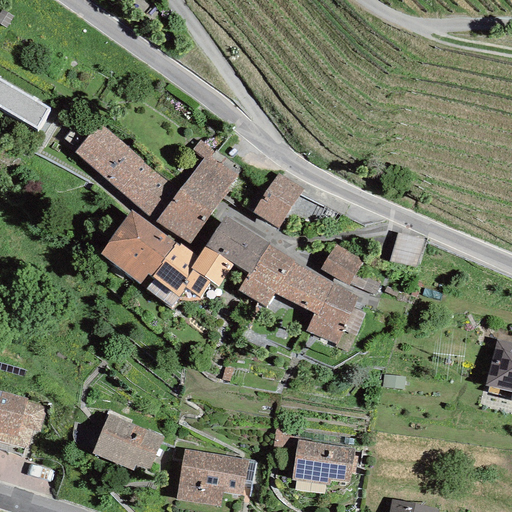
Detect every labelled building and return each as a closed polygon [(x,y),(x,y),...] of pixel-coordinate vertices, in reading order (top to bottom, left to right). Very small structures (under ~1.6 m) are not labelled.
[(0,24),(6,29),(14,17),(2,10),(0,13),(0,24)] [(50,109),(0,79),(0,108),(36,130),(50,109)] [(101,125),(75,153),(155,222),(178,192),(101,125)] [(206,155),(209,157),(213,152),(200,140),(192,150),(203,159),(206,155)] [(178,192),(155,222),(189,244),(228,190),(226,188),(234,181),(233,180),(236,177),(209,157),(206,155),(203,159),(178,192)] [(303,189),(278,174),(252,213),(278,229),(303,189)] [(148,274),(151,277),(162,264),(161,263),(175,243),(131,210),(101,254),(140,284),(148,274)] [(225,216),(205,247),(233,264),(248,273),(249,274),(268,245),(270,243),(225,216)] [(419,268),(426,238),(399,232),(392,262),(419,268)] [(218,287),(233,264),(205,247),(197,257),(180,244),(179,245),(175,243),(161,263),(162,264),(151,277),(154,279),(178,298),(185,288),(200,297),(210,281),(218,287)] [(335,243),(320,270),(348,287),(364,260),(335,243)] [(266,307),(274,293),(294,263),(295,261),(268,245),(249,274),(248,273),(238,290),(266,307)] [(294,263),(274,293),(313,314),(318,316),(333,283),(294,263)] [(359,270),(354,283),(377,291),(382,278),(359,270)] [(170,308),(178,298),(154,279),(146,289),(170,308)] [(305,331),(337,344),(342,331),(355,336),(365,313),(352,308),(357,297),(333,283),(318,316),(313,314),(305,331)] [(511,343),(496,340),(485,386),(511,393),(509,401),(511,401),(511,343)] [(0,441),(28,449),(33,431),(40,433),(46,405),(27,400),(27,399),(0,391),(0,441)] [(164,436),(108,413),(91,454),(132,470),(135,465),(148,470),(164,436)] [(295,451),(297,439),(298,431),(276,427),(273,447),(295,451)] [(295,451),(291,480),(329,486),(330,481),(350,483),(351,472),(355,473),(358,457),(354,456),(355,447),(297,439),(295,451)] [(222,493),(242,496),(244,484),(252,486),(256,462),(248,461),(183,449),(176,500),(220,507),(222,493)] [(436,511),(437,509),(391,499),(388,511),(436,511)]
